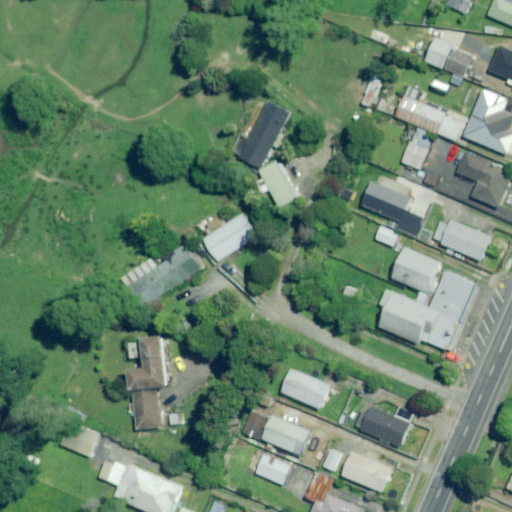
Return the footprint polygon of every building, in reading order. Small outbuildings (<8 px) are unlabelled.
[(474,1),(471,0),(451,0),(449,6),(469,14),(474,1)] [(511,0),(498,0),(492,16),(511,24),(511,0)] [(454,44),(439,38),(430,61),(468,77),(476,57),(453,48),(454,44)] [(511,50),(502,46),(492,71),(511,80),(509,86),(511,86),(511,50)] [(374,108),(390,67),(380,63),(364,104),(374,108)] [(421,91),(412,87),(399,117),(440,134),(449,113),(417,100),(421,91)] [(511,101),(486,90),(467,136),(510,155),(511,151),(511,101)] [(295,113),(274,101),(254,138),(246,134),(235,153),(264,169),(295,113)] [(431,150),(412,142),(404,162),(423,170),(431,150)] [(511,179),(511,170),(468,154),(461,174),(481,181),(475,197),(501,207),(511,179)] [(300,199),(282,162),(263,171),(281,208),(300,199)] [(440,177),(430,173),(425,182),(436,187),(440,177)] [(425,202),(373,181),(364,206),(404,222),(408,211),(420,216),(425,202)] [(262,236),(247,214),(208,240),(223,262),(262,236)] [(453,226),(443,222),(435,240),(485,261),(494,238),(455,222),(453,226)] [(401,234),(382,227),(377,239),(395,247),(401,234)] [(215,261),(202,245),(195,251),(191,246),(164,267),(157,258),(131,279),(154,309),(215,261)] [(445,264),(408,248),(395,278),(423,290),(418,302),(389,290),(379,313),(387,317),(383,327),(422,344),(424,339),(451,351),(480,283),(449,270),(433,308),(427,306),(445,264)] [(360,291),(349,286),(342,302),(353,307),(360,291)] [(176,386),(171,337),(134,341),(136,359),(150,358),(151,369),(135,370),(141,431),(166,429),(162,387),(176,386)] [(333,385),(294,369),(284,393),(323,409),(333,385)] [(415,424),(375,407),(372,414),(365,411),(358,427),(405,448),(415,424)] [(314,432),(274,415),(264,439),(304,456),(314,432)] [(104,435),(75,423),(66,446),(95,458),(104,435)] [(344,454),(334,450),(326,466),(335,471),(344,454)] [(396,470),(355,453),(346,476),(386,493),(396,470)] [(293,466),(266,454),(257,473),(285,485),(293,466)] [(176,511),(187,487),(121,461),(113,481),(124,486),(120,498),(155,511),(176,511)] [(336,480),(319,473),(308,498),(319,503),(314,511),(366,511),(367,511),(330,495),(336,480)] [(229,511),(231,507),(218,501),(212,511),(229,511)]
